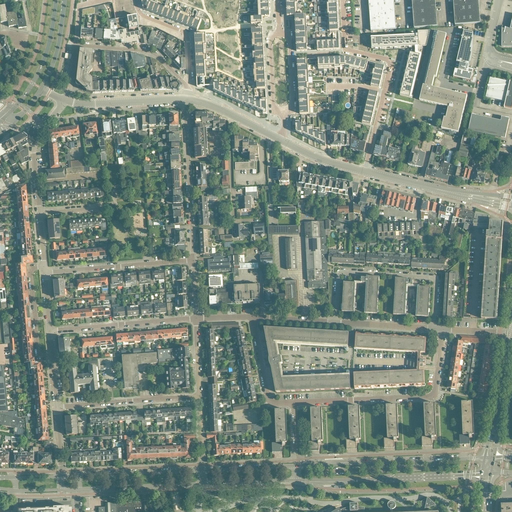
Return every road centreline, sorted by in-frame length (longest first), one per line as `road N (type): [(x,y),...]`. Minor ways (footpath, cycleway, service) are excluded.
road 1 (secondary): [(484,458),(202,470)]
road 2 (secondary): [(202,483),(481,474)]
road 3 (residential): [(434,329),(437,276),(337,269),(331,323)]
road 4 (residential): [(293,402),(433,395),(444,329)]
road 5 (residential): [(342,0),(345,48),(390,64),(364,171)]
road 6 (residential): [(194,261),(184,99)]
road 7 (residential): [(42,274),(194,261)]
road 8 (residential): [(197,319),(48,332)]
road 9 (residential): [(200,399),(55,407)]
road 10 (residential): [(75,44),(151,53),(190,88)]
road 11 (secondary): [(55,0),(41,65),(8,113)]
road 12 (secondary): [(202,470),(79,476)]
road 13 (secondary): [(79,489),(202,483)]
road 14 (residential): [(64,100),(34,146),(37,213)]
road 15 (residential): [(64,100),(184,99)]
road 16 (residential): [(135,0),(142,16),(186,34),(190,88)]
